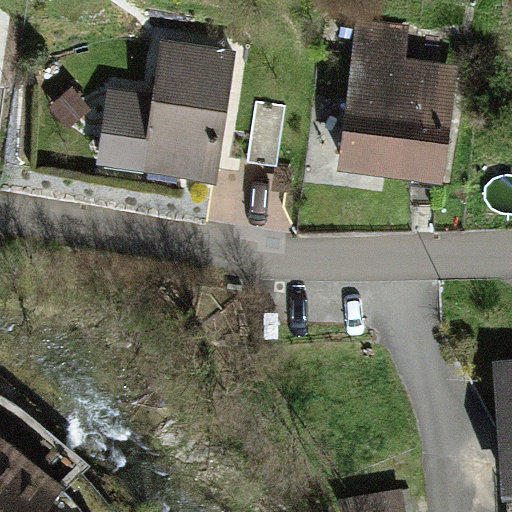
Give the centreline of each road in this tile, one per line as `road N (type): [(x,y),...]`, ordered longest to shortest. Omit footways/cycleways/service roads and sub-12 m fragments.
road 1 (residential): [(0,214),(392,264),(511,265)]
road 2 (unknown): [(392,264),(445,511)]
